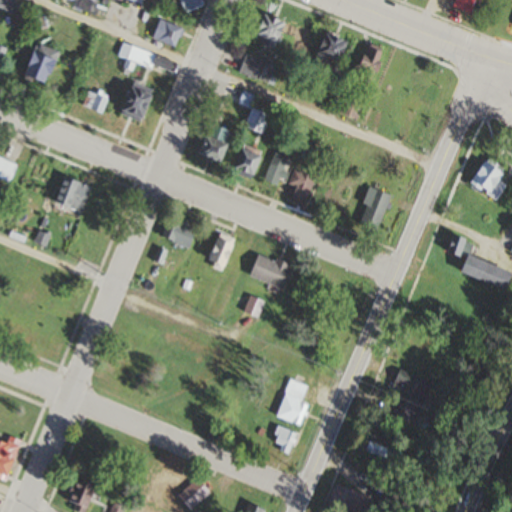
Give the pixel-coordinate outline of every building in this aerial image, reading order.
[(0,0),(0,8),(17,16),(23,4),(13,0),(0,0)] [(282,21),(259,14),(252,35),(262,39),(260,44),(273,48),(282,21)] [(181,29),(158,18),(149,37),(173,47),(181,29)] [(312,53),(334,63),(344,41),(322,31),(312,53)] [(56,50),(32,42),(21,76),(44,84),(56,50)] [(350,79),(369,84),(379,49),(360,44),(350,79)] [(150,57),(138,49),(132,58),(144,66),(150,57)] [(238,74),(269,82),(273,64),(242,56),(238,74)] [(164,69),(167,62),(156,57),(153,64),(164,69)] [(418,103),(431,108),(438,87),(411,78),(396,120),(410,125),(418,103)] [(128,82),(115,115),(136,123),(149,91),(128,82)] [(106,98),(87,90),(80,106),(99,114),(106,98)] [(253,96),(241,91),(237,104),(248,108),(253,96)] [(268,117),(251,109),(243,126),(260,134),(268,117)] [(230,132),(208,123),(194,156),(217,165),(230,132)] [(228,167),(244,179),(261,155),(245,143),(228,167)] [(261,182),(277,188),(288,158),(273,152),(261,182)] [(0,179),(7,183),(16,166),(0,157),(0,179)] [(504,185),(496,181),(501,173),(481,161),(467,184),(495,200),(504,185)] [(39,196),(49,172),(27,162),(17,187),(39,196)] [(283,198),(302,205),(313,177),(294,170),(283,198)] [(52,200),(78,212),(89,188),(64,176),(52,200)] [(113,198),(95,188),(87,202),(105,212),(113,198)] [(355,223),(377,230),(388,195),(366,188),(355,223)] [(187,247),(193,226),(166,218),(159,239),(187,247)] [(233,240),(217,232),(202,263),(218,271),(233,240)] [(458,273),(504,291),(511,273),(467,256),(472,243),(450,235),(444,252),(463,259),(458,273)] [(0,253),(0,259),(19,268),(22,262),(14,258),(16,253),(3,247),(0,253)] [(288,264),(255,253),(247,277),(280,288),(288,264)] [(0,295),(9,274),(0,269),(0,295)] [(242,311),(255,317),(261,302),(249,297),(242,311)] [(414,425),(430,383),(398,370),(390,389),(400,392),(390,416),(414,425)] [(300,425),(306,405),(300,403),(305,385),(287,379),(275,418),(300,425)] [(295,432),(276,427),(270,448),(289,454),(295,432)] [(0,478),(4,480),(18,440),(6,436),(4,443),(0,441),(0,478)] [(193,479),(168,466),(158,485),(170,491),(167,497),(181,504),(193,479)] [(75,511),(82,511),(93,487),(74,479),(62,506),(75,511)] [(211,511),(217,511),(227,494),(205,481),(193,502),(211,511)] [(329,503),(359,510),(363,492),(333,485),(329,503)] [(107,511),(120,511),(124,505),(113,501),(107,511)]
